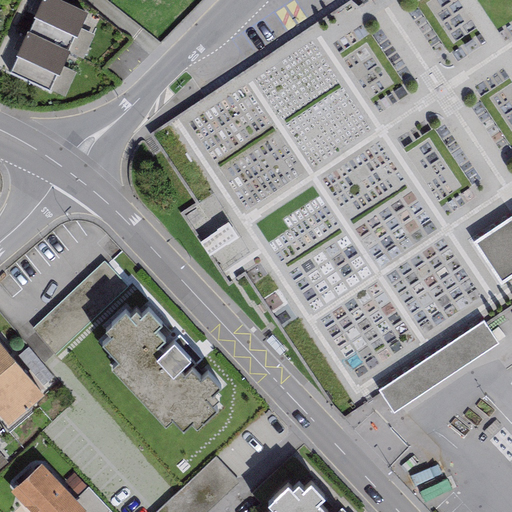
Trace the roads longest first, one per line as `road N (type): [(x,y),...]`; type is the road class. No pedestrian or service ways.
road 1 (residential): [(395,511),(154,250),(66,173)]
road 2 (residential): [(66,173),(178,65)]
